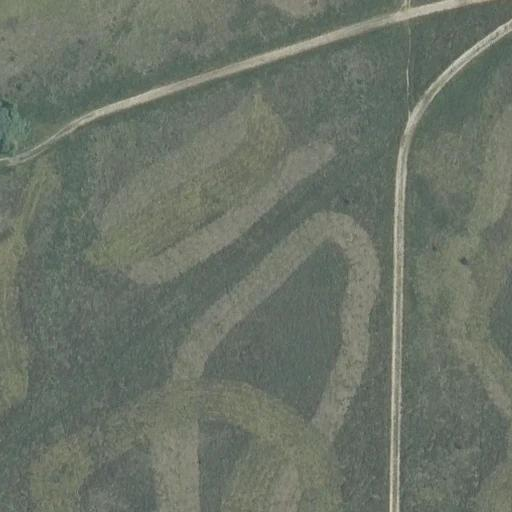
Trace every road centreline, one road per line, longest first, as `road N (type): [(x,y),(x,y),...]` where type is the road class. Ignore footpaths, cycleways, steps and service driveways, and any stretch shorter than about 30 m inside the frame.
road 1 (track): [(394,511),(405,140),(412,112),(455,60),(511,26)]
road 2 (track): [(0,162),(112,107),(196,78),(472,0)]
